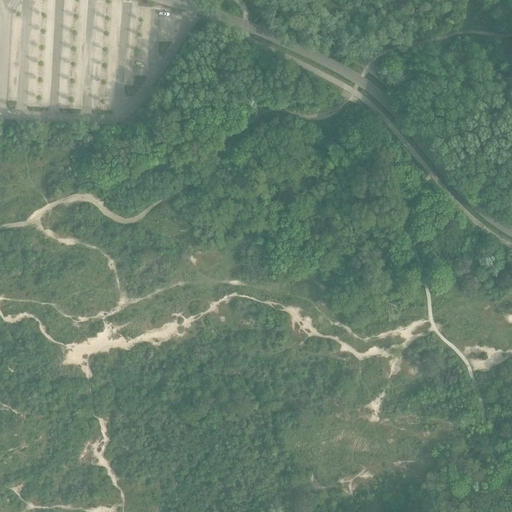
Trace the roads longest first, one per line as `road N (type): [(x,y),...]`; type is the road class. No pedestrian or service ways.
road 1 (unknown): [(468,0),(459,32),(377,53),(327,114),(272,110),(252,121),(221,141),(209,166),(129,222),(83,198),(0,229)]
road 2 (unclassified): [(171,0),(287,42),(350,75),(511,231)]
